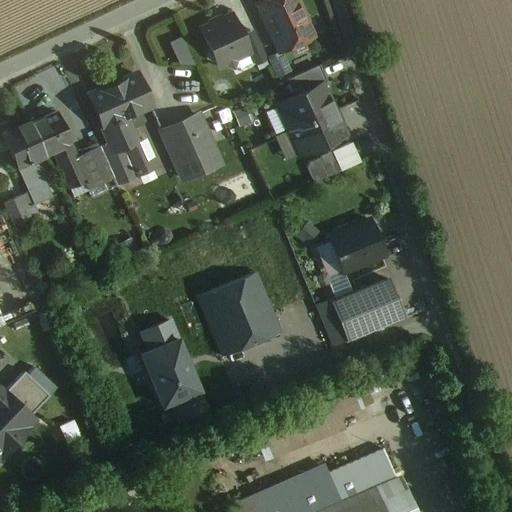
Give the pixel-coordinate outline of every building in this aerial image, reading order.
[(292,0),(260,0),(255,2),(261,15),(259,16),(269,39),(272,38),(278,51),(309,37),(302,20),(304,19),(296,3),(294,4),(292,0)] [(229,14),(198,29),(207,49),(204,57),(213,60),(215,66),(221,64),(230,67),(233,58),(246,52),(229,14)] [(264,59),(251,31),(240,36),(253,64),(264,59)] [(278,52),(265,58),(274,76),(287,70),(278,52)] [(316,65),(284,80),(291,96),(318,84),(324,81),(316,65)] [(134,74),(86,95),(111,152),(120,148),(133,143),(121,117),(148,105),(134,74)] [(291,96),(274,104),(286,129),(332,108),(328,98),(325,100),(318,84),(291,96)] [(332,108),(286,129),(298,154),(341,135),(334,119),(337,117),(332,108)] [(73,157),(53,111),(27,122),(41,155),(50,151),(66,188),(82,181),(84,180),(73,157)] [(195,115),(159,131),(174,162),(209,147),(195,115)] [(27,122),(0,133),(0,135),(31,204),(49,196),(32,159),(41,155),(27,122)] [(133,143),(120,148),(130,172),(132,171),(133,172),(135,171),(135,170),(138,169),(138,168),(146,164),(149,158),(140,139),(133,143)] [(111,178),(97,147),(87,151),(101,182),(111,178)] [(209,147),(174,162),(180,178),(216,162),(209,147)] [(339,170),(330,150),(317,156),(326,176),(339,170)] [(101,182),(87,151),(73,157),(84,180),(82,181),(86,189),(87,189),(90,196),(104,189),(101,183),(101,182)] [(21,193),(0,202),(0,203),(10,224),(31,215),(21,193)] [(366,219),(325,236),(334,257),(337,255),(343,268),(339,270),(340,272),(381,255),(366,219)] [(253,273),(195,297),(220,357),(278,332),(253,273)] [(365,287),(349,294),(329,302),(344,339),(362,331),(363,332),(380,324),(381,324),(383,323),(398,317),(401,316),(385,279),(367,286),(366,286),(365,287)] [(205,410),(168,321),(140,333),(147,351),(139,355),(160,407),(169,403),(176,422),(205,410)] [(22,371),(2,392),(28,417),(48,396),(22,371)] [(361,380),(247,425),(261,460),(345,427),(339,413),(370,401),(361,380)] [(0,390),(0,453),(32,420),(28,417),(2,392),(0,390)] [(233,501),(237,511),(314,511),(371,488),(381,511),(415,511),(399,473),(395,476),(382,446),(326,472),(321,462),(233,501)] [(314,511),(381,511),(371,488),(314,511)]
